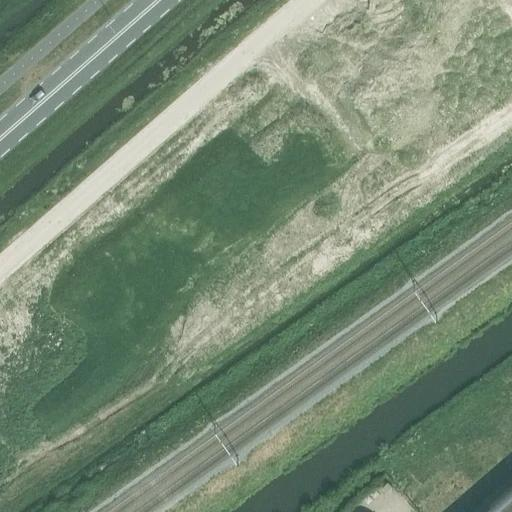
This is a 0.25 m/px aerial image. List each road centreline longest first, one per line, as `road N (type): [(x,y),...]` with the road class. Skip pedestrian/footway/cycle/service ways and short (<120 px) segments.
road 1 (residential): [(0,269),(308,0)]
road 2 (primary): [(0,138),(157,0)]
